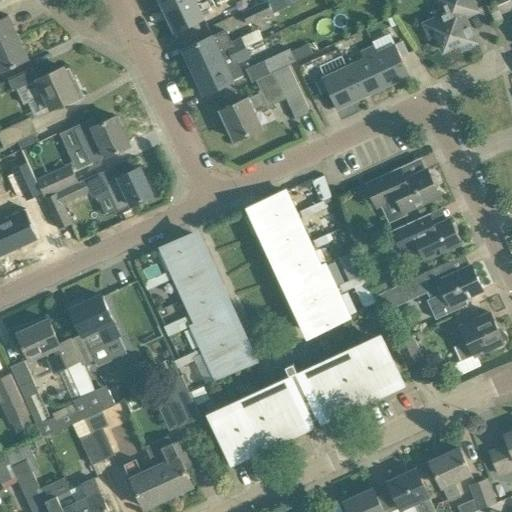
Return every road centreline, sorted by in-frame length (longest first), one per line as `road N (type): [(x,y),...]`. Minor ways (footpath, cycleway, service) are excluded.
road 1 (unclassified): [(511,379),(223,511)]
road 2 (residential): [(209,199),(428,98)]
road 3 (residential): [(0,292),(209,199)]
road 4 (residential): [(511,278),(428,98)]
road 5 (residential): [(209,199),(127,33)]
